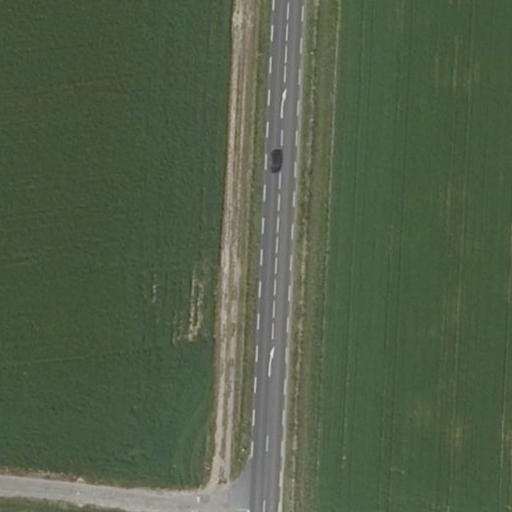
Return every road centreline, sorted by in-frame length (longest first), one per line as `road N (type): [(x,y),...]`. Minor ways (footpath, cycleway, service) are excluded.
road 1 (primary): [(264,511),(288,0)]
road 2 (track): [(264,511),(0,494)]
